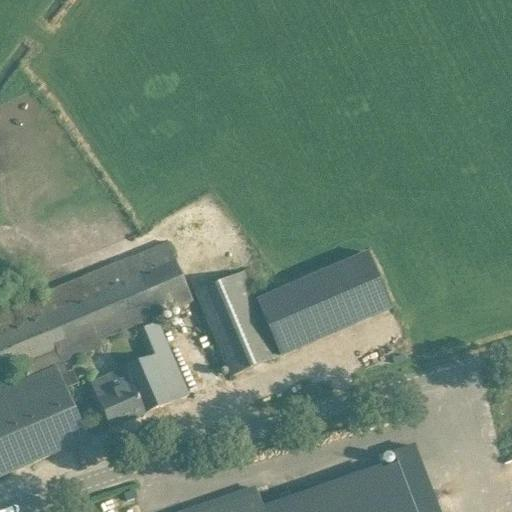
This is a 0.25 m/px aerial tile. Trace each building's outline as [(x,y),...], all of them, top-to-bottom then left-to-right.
[(0,312),(0,373),(17,367),(23,380),(54,367),(55,370),(0,393),(0,478),(87,440),(60,376),(67,373),(63,363),(100,348),(97,341),(190,302),(164,241),(0,312)] [(285,289),(284,290),(308,345),(391,308),(367,253),(285,289)] [(244,273),(194,295),(230,380),(308,345),(284,290),(256,302),(244,273)] [(111,431),(188,397),(156,323),(138,331),(150,359),(91,384),(111,431)] [(435,511),(414,450),(393,457),(396,467),(264,511),(262,511),(255,490),(191,511),(435,511)]
